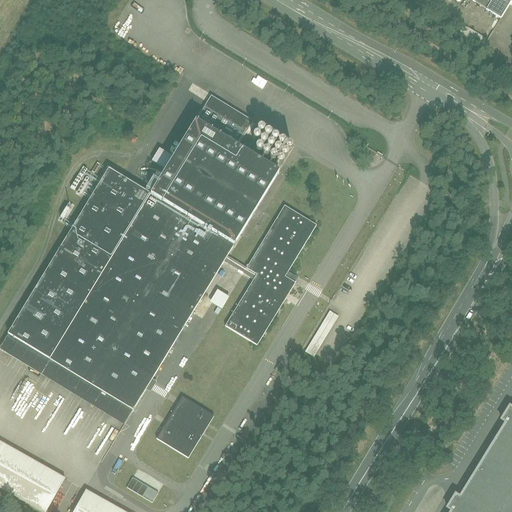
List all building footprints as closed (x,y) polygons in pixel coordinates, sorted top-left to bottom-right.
[(510,4),(511,5),(511,0),(468,0),(500,19),(510,4)] [(448,29),(479,48),(485,39),(453,20),(448,29)] [(252,123),(248,120),(211,98),(151,196),(109,170),(8,335),(134,412),(225,263),(254,281),(225,327),(258,347),(296,285),(285,278),(317,227),(285,207),(247,270),(228,258),(279,174),(237,148),(252,123)] [(218,311),(225,298),(211,290),(204,303),(218,311)] [(331,329),(323,324),(305,352),(313,358),(331,329)] [(188,459),(213,418),(182,398),(156,440),(188,459)] [(511,511),(511,408),(511,409),(505,405),(498,416),(504,420),(455,498),(448,495),(439,509),(444,511),(443,511),(511,511)] [(0,490),(37,511),(45,511),(62,478),(0,442),(0,490)] [(132,479),(126,489),(152,504),(157,494),(132,479)] [(122,511),(86,491),(73,511),(122,511)]
